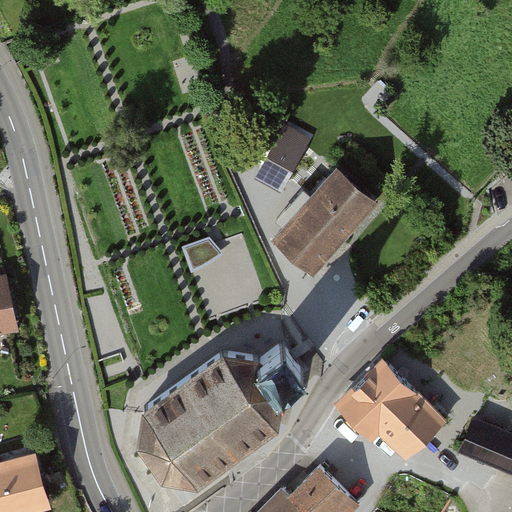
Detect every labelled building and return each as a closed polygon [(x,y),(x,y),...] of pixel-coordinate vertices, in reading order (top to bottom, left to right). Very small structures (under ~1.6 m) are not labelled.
[(302,151),(278,139),(262,166),(287,179),(302,151)] [(299,196),(279,221),(286,227),(276,238),(313,272),(375,201),(337,168),(308,203),(299,196)] [(195,264),(222,251),(212,232),(186,245),(195,264)] [(6,278),(0,279),(0,327),(16,324),(6,278)] [(145,407),(140,442),(164,476),(198,481),(277,424),(283,389),(281,387),(304,370),(284,341),(261,358),(258,356),(224,351),(145,407)] [(445,419),(385,358),(339,403),(370,435),(379,426),(408,455),(445,419)] [(511,434),(476,418),(462,448),(511,468),(511,434)] [(0,511),(7,511),(47,501),(34,455),(0,464),(0,511)] [(285,487),(259,511),(347,511),(359,501),(322,464),(292,494),(285,487)]
